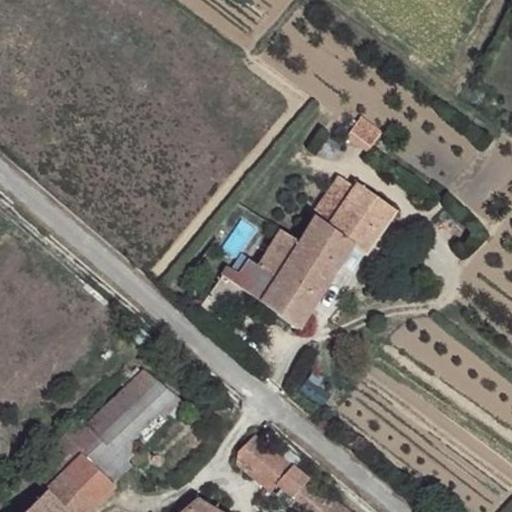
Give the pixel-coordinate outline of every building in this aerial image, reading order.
[(383,134),(361,119),(351,132),(348,135),(369,152),(372,148),(383,134)] [(395,208),(360,183),(355,188),(342,179),(315,215),(318,221),(353,247),(363,253),(395,208)] [(353,247),(318,221),(302,242),(284,230),(256,263),(249,258),(237,274),(229,268),(208,296),(221,303),(237,283),(296,329),(353,247)] [(451,256),(428,243),(419,259),(442,272),(451,256)] [(245,323),(240,317),(230,332),(235,335),(245,323)] [(183,406),(147,372),(67,445),(102,481),(121,464),(115,457),(163,412),(171,418),(183,406)] [(351,511),(258,440),(236,468),(274,497),(282,490),(310,511),(351,511)] [(102,481),(67,445),(33,476),(46,492),(24,511),(91,511),(111,493),(102,481)] [(228,511),(202,498),(189,511),(228,511)]
